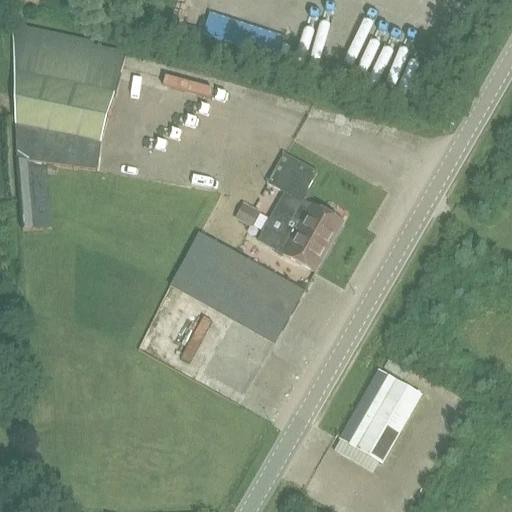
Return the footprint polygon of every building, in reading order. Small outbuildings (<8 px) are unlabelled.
[(15,66),(18,161),(48,165),(98,172),(101,145),(116,94),(127,54),(12,23),(15,66)] [(272,217),(329,249),(343,224),(301,201),(317,173),(284,155),(268,185),(285,194),(272,217)] [(48,165),(18,161),(23,232),(52,229),(48,165)] [(329,249),(272,217),(258,242),(315,274),(329,249)] [(306,294),(201,234),(172,286),(276,346),(306,294)] [(421,396),(379,373),(340,442),(382,465),(421,396)]
